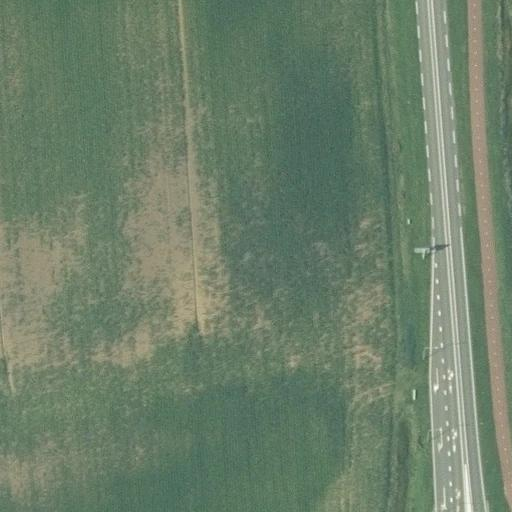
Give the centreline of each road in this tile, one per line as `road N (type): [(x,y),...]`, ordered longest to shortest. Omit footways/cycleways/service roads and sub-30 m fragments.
road 1 (tertiary): [(478,511),(455,244),(444,206)]
road 2 (tertiary): [(444,206),(457,511)]
road 3 (tertiary): [(444,206),(429,0)]
